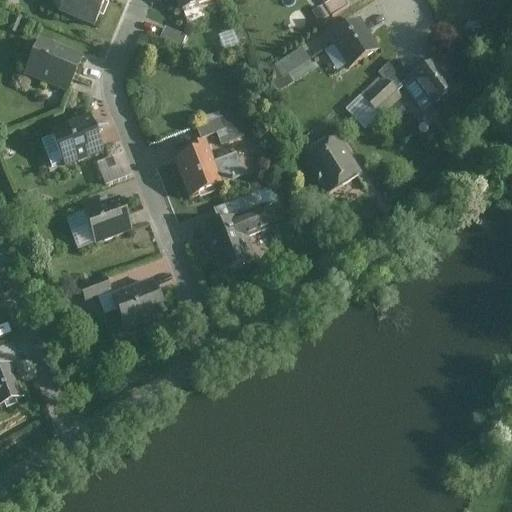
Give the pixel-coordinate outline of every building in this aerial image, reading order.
[(106,0),(63,0),(57,15),(94,30),(106,0)] [(214,2),(213,0),(171,0),(177,15),(214,2)] [(342,0),(334,0),(324,7),(331,18),(347,8),(342,0)] [(379,52),(359,22),(330,41),(350,71),(379,52)] [(184,38),(163,30),(159,40),(180,49),(184,38)] [(81,59),(37,42),(23,77),(67,94),(81,59)] [(301,50),(274,68),(281,80),(309,62),(301,50)] [(409,79),(393,61),(379,73),(394,91),(409,79)] [(456,90),(436,63),(411,81),(431,108),(456,90)] [(234,116),(195,130),(199,142),(214,137),(220,149),(244,139),(234,116)] [(87,122),(47,137),(59,168),(99,153),(87,122)] [(361,178),(337,139),(301,162),(325,200),(361,178)] [(186,201),(243,180),(234,158),(211,166),(204,146),(184,153),(186,159),(172,165),(186,201)] [(212,214),(217,228),(265,209),(275,206),(269,191),(212,214)] [(119,203),(81,217),(93,249),(131,234),(119,203)] [(217,228),(199,235),(216,280),(254,266),(244,241),(273,230),(265,209),(217,228)] [(103,282),(78,292),(83,304),(108,294),(103,282)] [(164,319),(151,287),(111,303),(124,335),(164,319)] [(0,410),(21,402),(6,361),(0,362),(0,410)]
